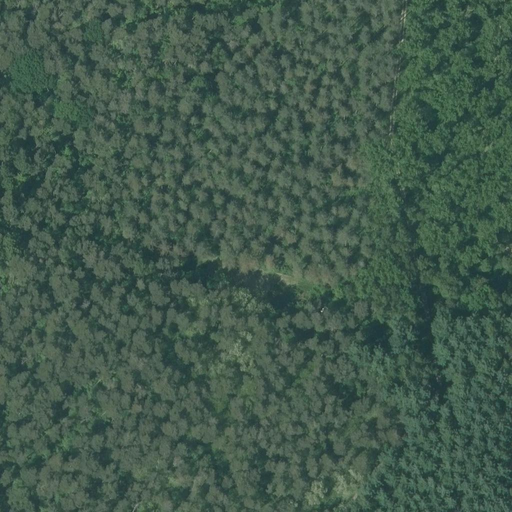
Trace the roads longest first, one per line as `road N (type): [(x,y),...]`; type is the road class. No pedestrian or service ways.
road 1 (track): [(350,511),(440,395),(390,138),(406,0)]
road 2 (track): [(422,295),(370,289),(392,154)]
